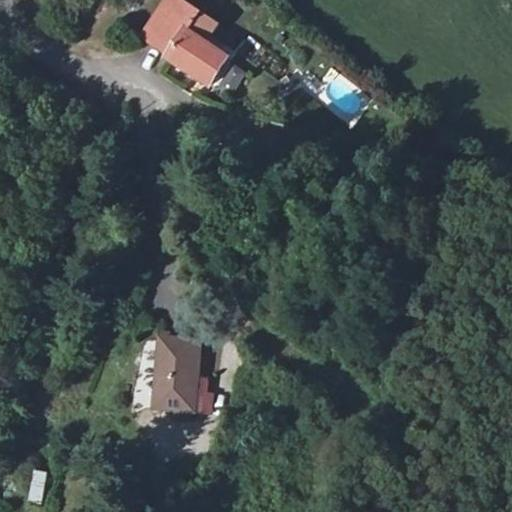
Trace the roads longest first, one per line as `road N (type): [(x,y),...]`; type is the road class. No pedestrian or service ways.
road 1 (track): [(511,489),(255,327),(198,245),(161,95)]
road 2 (unclassified): [(161,95),(33,42),(12,0)]
